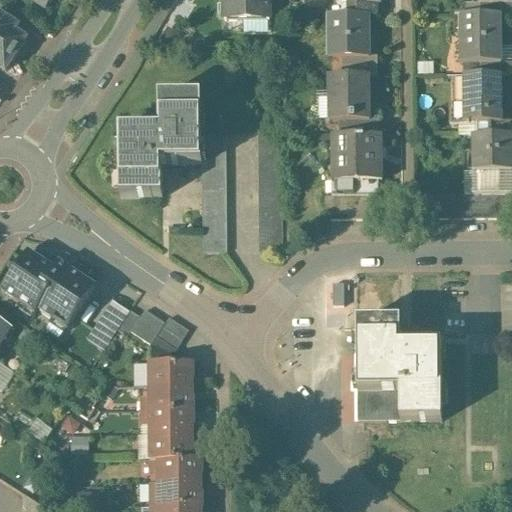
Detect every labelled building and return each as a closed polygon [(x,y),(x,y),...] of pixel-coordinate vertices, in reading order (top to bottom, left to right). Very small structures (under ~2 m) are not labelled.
[(53,0),(28,0),(46,11),(53,0)] [(224,0),(224,22),(269,22),(268,0),(224,0)] [(511,0),(478,0),(479,7),(481,7),(481,17),(502,17),(511,17),(511,0)] [(378,6),(349,7),(349,18),(370,18),(378,18),(378,6)] [(481,17),(456,18),(456,37),(460,37),(461,65),(477,65),(478,77),(502,77),(511,77),(511,64),(502,65),(502,17),(481,17)] [(0,69),(5,73),(26,42),(14,35),(18,30),(0,18),(0,69)] [(349,18),(328,19),(328,60),(343,60),(370,60),(370,58),(370,18),(349,18)] [(370,60),(343,60),(342,78),(370,78),(378,78),(378,58),(370,58),(370,60)] [(478,77),(463,78),(463,107),(459,107),(459,126),(478,125),(478,137),(511,137),(511,125),(503,125),(502,77),(478,77)] [(342,78),(329,79),(329,124),(370,123),(370,78),(342,78)] [(160,133),(119,133),(120,201),(162,201),(162,168),(202,167),(202,134),(201,99),(159,100),(160,133)] [(226,133),(202,134),(202,167),(203,255),(227,255),(226,133)] [(282,133),(258,133),(259,255),(283,254),(282,133)] [(511,137),(478,137),(472,137),(472,174),(474,174),(474,197),(497,197),(510,197),(511,197),(511,137)] [(382,138),(333,139),(333,198),(341,198),(353,198),(365,198),(378,198),(378,183),(383,183),(382,138)] [(473,197),(461,198),(461,220),(474,220),(473,197)] [(474,197),(473,197),(474,220),(486,220),(485,197),(474,197)] [(497,197),(485,197),(486,220),(498,220),(497,197)] [(510,197),(497,197),(498,220),(511,220),(510,197)] [(333,198),(325,199),(326,223),(342,222),(341,198),(333,198)] [(353,198),(341,198),(342,222),(353,223),(353,198)] [(365,198),(353,198),(353,223),(366,222),(365,198)] [(378,198),(365,198),(366,222),(378,222),(378,198)] [(426,198),(414,198),(415,221),(427,221),(426,198)] [(438,198),(426,198),(427,221),(438,221),(438,198)] [(449,198),(438,198),(438,221),(449,221),(449,198)] [(461,198),(449,198),(449,221),(461,220),(461,198)] [(96,289),(58,264),(54,271),(29,254),(2,295),(35,317),(38,313),(68,333),(96,289)] [(343,286),(333,286),(333,309),(344,308),(343,286)] [(112,303),(87,342),(104,354),(117,334),(121,328),(130,315),(112,303)] [(121,328),(117,334),(127,340),(131,335),(141,320),(131,314),(130,315),(121,328)] [(164,328),(145,314),(141,320),(131,335),(151,349),(156,340),(162,331),(164,328)] [(162,331),(182,344),(189,333),(169,320),(164,328),(162,331)] [(401,324),(357,325),(358,425),(442,425),(442,347),(401,347),(401,324)] [(0,326),(0,353),(12,334),(0,326)] [(45,344),(25,331),(19,340),(39,353),(45,344)] [(182,344),(162,331),(156,340),(176,354),(182,344)] [(176,354),(156,340),(151,349),(151,354),(176,354)] [(176,354),(151,354),(151,366),(176,366),(176,354)] [(151,366),(150,366),(150,391),(192,390),(192,381),(193,381),(193,366),(176,366),(151,366)] [(192,390),(150,391),(150,415),(193,414),(193,400),(192,400),(192,390)] [(193,414),(150,415),(150,439),(192,438),(192,429),(193,429),(193,414)] [(43,445),(53,432),(36,419),(26,432),(43,445)] [(192,438),(150,439),(150,464),(158,463),(193,462),(193,448),(192,448),(192,438)] [(193,462),(158,463),(158,487),(200,486),(200,477),(202,477),(202,462),(194,462),(193,462)] [(200,486),(158,487),(159,511),(202,511),(202,496),(201,496),(200,486)] [(44,511),(22,497),(21,511),(44,511)]
